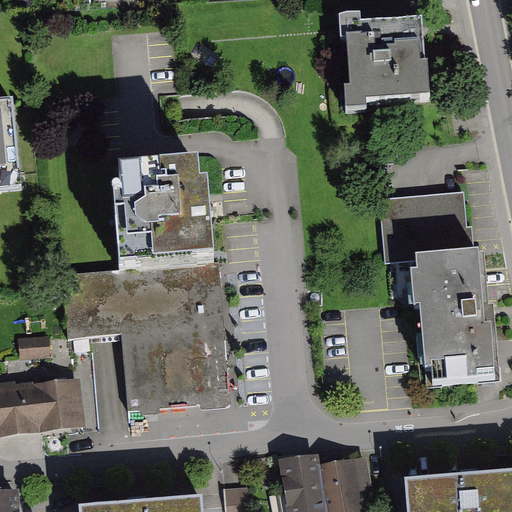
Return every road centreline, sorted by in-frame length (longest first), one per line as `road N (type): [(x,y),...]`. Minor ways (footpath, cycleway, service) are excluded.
road 1 (residential): [(511,427),(0,472)]
road 2 (residential): [(484,0),(511,141)]
